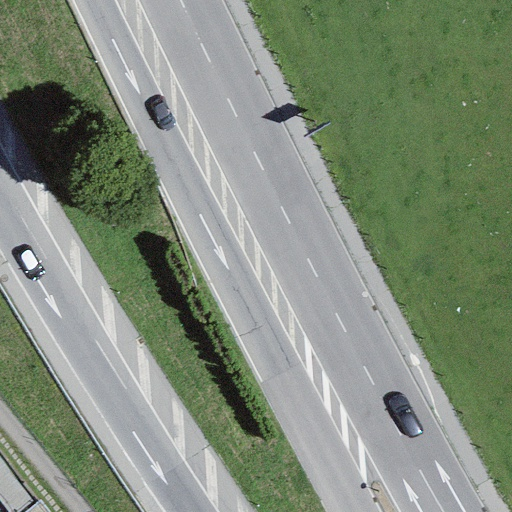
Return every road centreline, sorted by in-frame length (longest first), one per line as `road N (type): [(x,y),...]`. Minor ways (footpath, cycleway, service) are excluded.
road 1 (secondary): [(101,0),(314,438),(359,511)]
road 2 (secondary): [(437,511),(180,0)]
road 3 (trunk): [(0,212),(186,511)]
